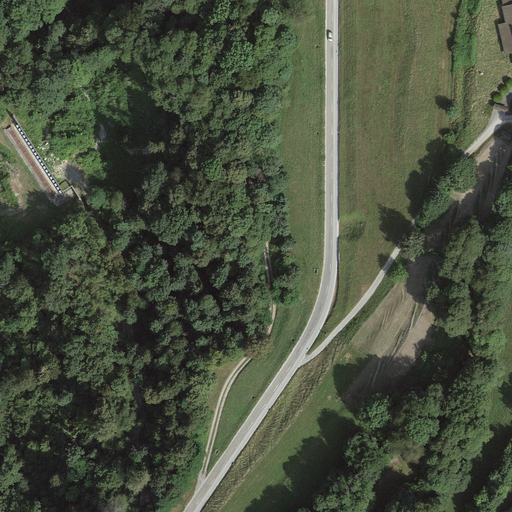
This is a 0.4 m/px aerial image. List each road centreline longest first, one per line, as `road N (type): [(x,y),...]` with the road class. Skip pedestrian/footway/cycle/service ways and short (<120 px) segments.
road 1 (tertiary): [(190,511),(313,329),(326,294),(331,0)]
road 2 (track): [(206,488),(201,474),(220,400),(272,314),(252,148),(258,0)]
road 3 (track): [(384,511),(471,377),(511,185)]
